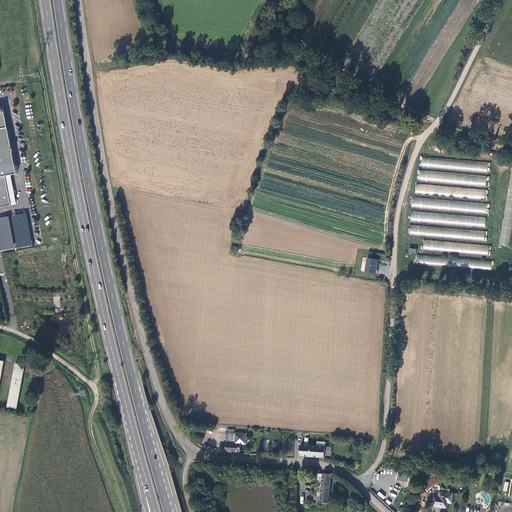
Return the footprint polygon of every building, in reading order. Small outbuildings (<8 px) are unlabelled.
[(9,106),(0,107),(0,128),(13,126),(9,106)] [(13,126),(0,128),(0,207),(11,205),(5,176),(11,175),(22,172),(13,126)] [(422,156),(421,167),(487,174),(488,163),(422,156)] [(486,176),(420,170),(419,181),(485,186),(486,176)] [(511,171),(499,245),(508,246),(511,222),(511,171)] [(11,175),(5,176),(11,205),(17,204),(11,175)] [(485,189),(416,184),(415,194),(485,200),(485,189)] [(486,214),(487,204),(412,197),(411,207),(486,214)] [(486,217),(411,211),(410,221),(485,228),(486,217)] [(410,225),(409,235),(484,241),(485,231),(410,225)] [(488,246),(424,240),(423,249),(488,255),(488,246)] [(416,264),(490,270),(491,261),(416,255),(416,264)] [(378,260),(368,259),(365,272),(376,274),(378,260)] [(17,409),(25,366),(16,365),(9,408),(17,409)] [(241,438),(227,438),(227,452),(241,452),(241,438)] [(300,457),(325,458),(325,448),(300,446),(300,457)] [(328,504),(331,475),(322,473),(320,502),(328,504)] [(455,475),(454,482),(464,484),(465,477),(455,475)] [(448,503),(451,504),(453,494),(449,494),(449,490),(440,489),(439,497),(434,496),(433,507),(447,509),(448,503)]
